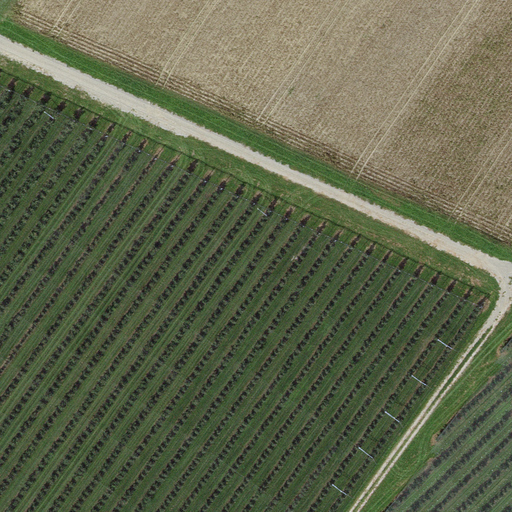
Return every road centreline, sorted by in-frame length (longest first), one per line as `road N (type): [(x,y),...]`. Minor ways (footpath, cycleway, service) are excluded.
road 1 (track): [(491,264),(0,43)]
road 2 (track): [(491,264),(508,298),(500,316),(356,511)]
